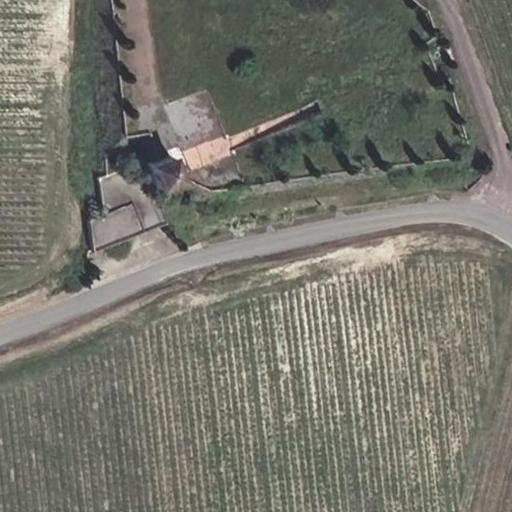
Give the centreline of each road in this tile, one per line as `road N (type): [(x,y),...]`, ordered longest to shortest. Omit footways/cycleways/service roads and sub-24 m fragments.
road 1 (tertiary): [(511,231),(494,217),(427,212),(305,234),(0,332)]
road 2 (track): [(458,0),(504,159),(494,217)]
